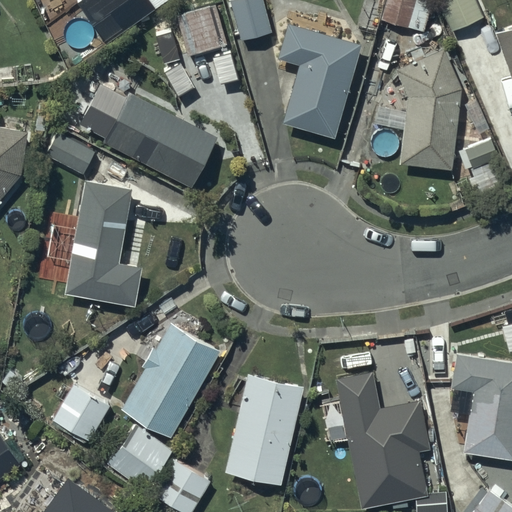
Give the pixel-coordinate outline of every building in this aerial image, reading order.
[(229,0),(239,40),(271,33),(263,0),(229,0)] [(365,2),(357,28),(375,34),(379,19),(422,32),(431,2),(425,0),(386,0),(384,8),(365,2)] [(438,0),(449,28),(480,17),(474,0),(438,0)] [(176,14),(187,55),(226,45),(215,4),(176,14)] [(288,24),(278,58),(298,65),(281,121),(331,137),(359,46),(288,24)] [(511,27),(495,33),(511,82),(511,27)] [(451,170),(461,94),(444,47),(396,70),(407,95),(397,162),(451,170)] [(129,92),(104,142),(191,187),(217,138),(129,92)] [(0,126),(0,198),(20,174),(27,132),(0,126)] [(58,130),(45,154),(82,174),(95,150),(58,130)] [(53,224),(47,256),(70,260),(64,293),(134,306),(141,267),(119,263),(133,188),(84,179),(75,228),(53,224)] [(152,348),(142,365),(145,367),(121,408),(170,436),(219,351),(170,323),(154,349),(152,348)] [(511,361),(455,353),(450,388),(473,391),(463,451),(511,458),(511,361)] [(428,444),(419,398),(380,406),(371,365),(334,373),(361,505),(425,491),(416,446),(428,444)] [(247,374),(224,471),(281,485),(303,387),(247,374)] [(73,384),(52,421),(89,441),(109,404),(73,384)] [(135,423),(108,463),(146,490),(173,450),(135,423)] [(0,431),(0,476),(20,465),(0,431)] [(151,494),(182,511),(190,511),(210,478),(173,456),(151,494)] [(116,511),(69,477),(43,511),(116,511)] [(511,511),(511,504),(489,488),(470,511),(511,511)]
